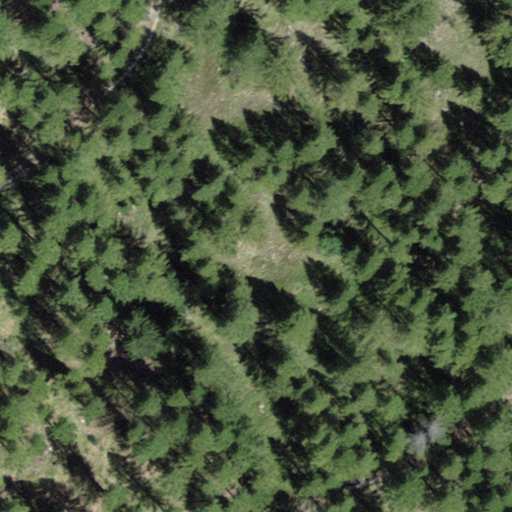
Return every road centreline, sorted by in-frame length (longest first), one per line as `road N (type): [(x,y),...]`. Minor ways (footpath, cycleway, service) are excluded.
road 1 (track): [(511,401),(423,462),(289,511)]
road 2 (track): [(0,183),(42,155),(146,46),(156,0)]
